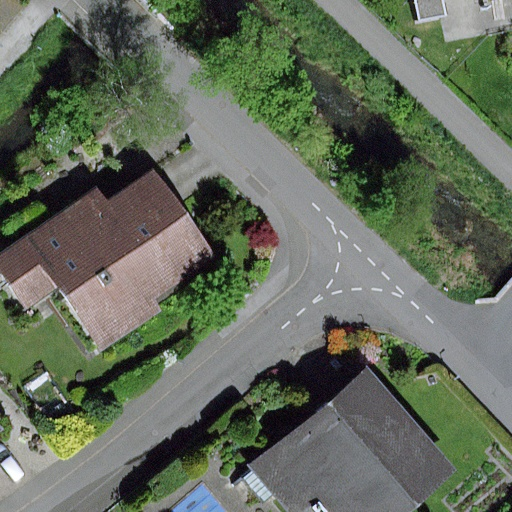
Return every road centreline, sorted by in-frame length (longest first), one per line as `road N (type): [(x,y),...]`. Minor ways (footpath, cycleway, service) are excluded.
road 1 (residential): [(327,255),(283,328),(56,511)]
road 2 (residential): [(93,0),(327,255)]
road 3 (residential): [(327,255),(475,352)]
